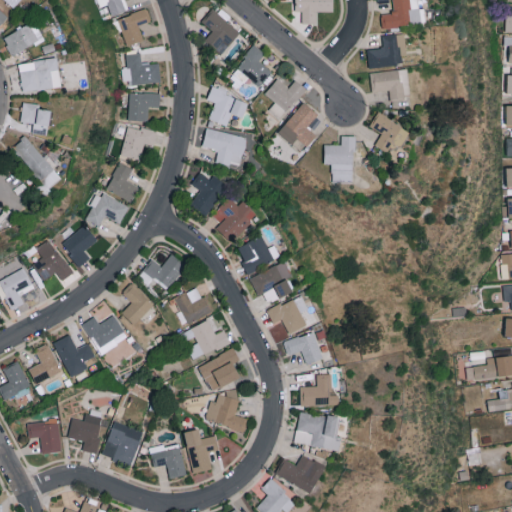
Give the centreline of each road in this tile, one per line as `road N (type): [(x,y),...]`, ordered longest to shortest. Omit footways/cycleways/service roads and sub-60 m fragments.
road 1 (residential): [(24,489),(81,476),(152,503),(206,501),(236,488),(264,450),(274,410),(267,364),(200,245),(152,222)]
road 2 (residential): [(0,342),(78,304),(122,265),(166,195),(186,111),(182,29),(171,0)]
road 3 (residential): [(230,0),(341,89),(347,105)]
